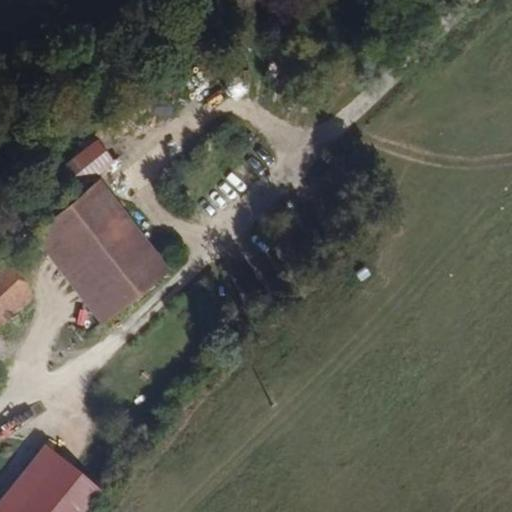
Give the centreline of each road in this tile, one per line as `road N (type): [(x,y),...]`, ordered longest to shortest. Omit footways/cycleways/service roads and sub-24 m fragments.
road 1 (track): [(493,0),(0,444)]
road 2 (track): [(0,63),(164,0)]
